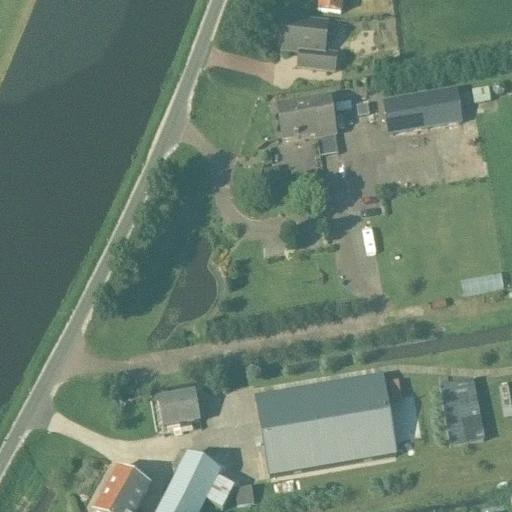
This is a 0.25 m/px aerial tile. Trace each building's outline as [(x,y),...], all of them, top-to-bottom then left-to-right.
[(341,16),(342,0),(319,0),(318,13),(341,16)] [(285,22),(281,54),(305,56),(304,71),(334,75),(336,58),(324,57),(328,27),(285,22)] [(499,86),(494,88),(491,92),(493,97),(497,100),(502,98),(504,94),(503,89),(499,86)] [(488,92),(472,94),(474,106),(490,104),(488,92)] [(460,126),(455,93),(384,105),(390,138),(460,126)] [(329,102),(278,111),(283,143),(315,137),(316,141),(335,138),(329,102)] [(368,118),(367,107),(357,108),(358,119),(368,118)] [(273,172),(264,173),(267,187),(281,185),(280,177),(273,172)] [(383,225),(362,229),(367,255),(388,251),(383,225)] [(466,298),(506,290),(503,274),(463,281),(466,298)] [(270,481),(395,459),(382,379),(256,401),(270,481)] [(488,444),(477,381),(442,387),(453,450),(488,444)] [(163,432),(200,425),(195,397),(158,404),(163,432)] [(216,486),(220,477),(188,459),(160,511),(202,511),(205,506),(215,511),(223,511),(232,494),(216,486)] [(117,472),(94,511),(138,511),(150,490),(117,472)] [(251,491),(234,494),(237,510),(253,507),(251,491)]
